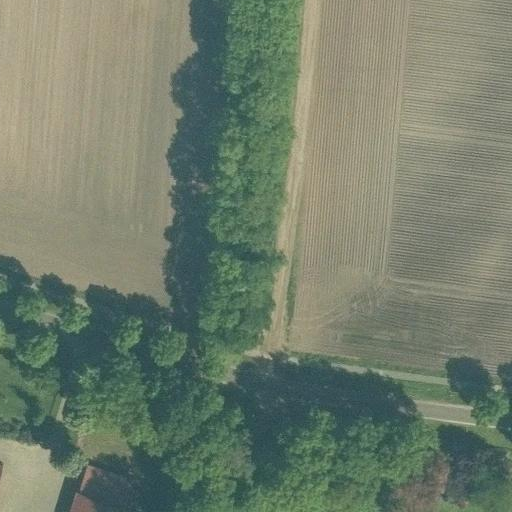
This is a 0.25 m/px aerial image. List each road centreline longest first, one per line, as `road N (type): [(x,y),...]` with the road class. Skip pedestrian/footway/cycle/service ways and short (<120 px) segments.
road 1 (tertiary): [(511,421),(268,389),(0,308)]
road 2 (track): [(226,511),(250,470),(268,389),(309,0)]
